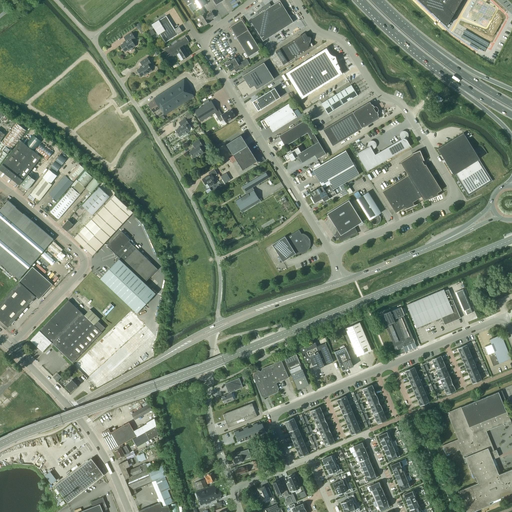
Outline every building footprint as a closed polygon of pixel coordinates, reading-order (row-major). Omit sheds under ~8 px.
[(204,0),(183,0),(187,5),(192,3),(196,10),(207,4),(204,0)] [(259,14),(250,19),(263,41),(293,22),(280,0),(271,6),(269,3),(270,2),(256,12),(257,12),(259,14)] [(420,0),(447,26),(454,13),(453,12),(457,7),(461,0),(420,0)] [(206,13),(199,17),(205,25),(211,21),(210,20),(215,17),(212,11),(207,14),(206,13)] [(159,32),(165,42),(183,31),(179,26),(175,29),(166,16),(158,21),(158,19),(151,24),(157,34),(159,32)] [(260,49),(244,23),(242,19),(230,27),(250,59),(258,54),(256,52),(260,49)] [(131,32),(124,37),(127,41),(121,45),(122,47),(121,47),(123,50),(124,50),(125,51),(131,48),(135,46),(132,40),(135,38),(131,32)] [(307,36),(305,33),(302,35),(301,34),(300,35),(301,36),(275,51),(284,64),(314,46),(310,40),(311,37),(307,36)] [(187,52),(183,47),(189,43),(186,36),(165,50),(170,59),(179,53),(183,59),(189,56),(190,54),(190,53),(189,52),(188,51),(187,52)] [(301,99),(342,73),(339,68),(340,68),(339,65),(338,62),(337,59),(336,56),(335,56),(333,56),(331,55),(330,53),(326,48),(285,73),(301,99)] [(147,73),(152,70),(149,65),(151,63),(147,57),(140,62),(143,66),(137,70),(138,71),(137,72),(139,75),(140,74),(141,76),(147,73)] [(242,63),(239,65),(235,57),(226,63),(230,71),(236,67),(238,70),(236,71),(236,72),(244,66),(242,62),(241,62),(242,63)] [(264,62),(242,76),(245,80),(236,85),(244,98),(257,90),(257,89),(274,79),(264,62)] [(154,99),(147,104),(153,113),(160,108),(163,114),(164,114),(165,115),(194,96),(191,91),(192,91),(184,79),(159,95),(154,98),(154,99)] [(321,103),(328,114),(358,95),(351,85),(321,103)] [(275,88),(255,100),(252,101),(258,111),(261,109),(281,97),(275,88)] [(437,95),(433,100),(436,101),(435,103),(439,105),(443,99),(437,95)] [(211,101),(194,111),(201,121),(215,112),(220,121),(224,119),(226,122),(235,117),(231,110),(225,113),(222,115),(217,107),(216,108),(211,101)] [(378,115),(378,114),(377,111),(375,107),(372,104),(370,101),(354,111),(355,111),(353,112),(323,129),(333,146),(362,128),(364,127),(380,118),(378,115)] [(288,104),(277,111),(278,111),(275,113),(275,112),(261,121),(266,128),(269,126),(273,132),(290,121),(297,117),(294,111),(289,103),(288,104)] [(190,111),(185,115),(188,119),(193,116),(190,111)] [(181,126),(175,130),(176,132),(175,132),(177,135),(178,135),(179,136),(181,139),(188,134),(187,133),(190,131),(187,125),(189,124),(185,118),(179,122),(181,126)] [(291,150),(287,152),(287,153),(287,152),(287,153),(284,155),(287,160),(290,158),(291,160),(296,158),(295,157),(295,158),(294,156),(297,154),(302,163),(315,155),(317,159),(326,154),(319,141),(306,120),(279,136),(285,146),(307,133),(314,144),(301,152),(298,147),(291,151),(291,150)] [(0,164),(26,131),(16,123),(0,143),(0,164)] [(410,146),(406,138),(408,137),(408,135),(408,133),(406,131),(404,131),(402,131),(400,133),(400,135),(400,137),(402,139),(375,155),(372,150),(374,148),(376,147),(376,145),(376,143),(374,141),(372,141),(370,141),(369,143),(368,145),(368,147),(357,153),(367,171),(410,146)] [(463,133),(438,149),(454,175),(456,173),(469,193),(490,180),(474,155),(476,153),(463,133)] [(34,151),(42,142),(33,135),(26,145),(34,151)] [(241,135),(227,144),(233,154),(247,145),(241,135)] [(192,144),(195,148),(189,151),(190,153),(189,153),(191,157),(192,156),(193,158),(199,154),(200,155),(204,152),(200,147),(203,145),(199,140),(192,144)] [(0,167),(0,169),(19,184),(41,156),(20,141),(0,167)] [(53,152),(41,143),(35,151),(47,160),(53,152)] [(257,161),(247,145),(233,154),(243,170),(257,161)] [(323,186),(329,196),(336,192),(334,188),(360,174),(346,150),(313,169),(323,186)] [(400,162),(408,175),(411,179),(428,169),(426,164),(425,165),(422,161),(424,160),(420,150),(412,153),(412,154),(413,153),(413,154),(400,162)] [(60,154),(56,160),(62,165),(67,159),(60,154)] [(56,160),(51,167),(57,172),(62,165),(56,160)] [(76,162),(66,173),(74,180),(83,169),(76,162)] [(428,169),(411,179),(422,196),(424,201),(429,198),(429,199),(428,199),(441,194),(439,195),(437,193),(442,190),(428,169)] [(87,171),(73,186),(80,193),(94,177),(87,171)] [(211,173),(202,179),(205,184),(215,179),(211,173)] [(264,173),(252,180),(256,185),(268,178),(267,178),(264,173)] [(28,175),(21,185),(28,190),(35,180),(28,175)] [(57,201),(73,182),(65,175),(49,194),(57,201)] [(408,175),(400,180),(413,202),(422,196),(411,179),(408,175)] [(94,177),(86,186),(92,191),(100,182),(94,177)] [(52,184),(44,178),(31,194),(40,200),(52,184)] [(400,180),(391,186),(404,207),(405,209),(404,209),(404,210),(405,209),(407,211),(415,206),(415,205),(418,204),(417,204),(415,205),(413,202),(400,180)] [(248,183),(242,186),(245,191),(251,188),(248,183)] [(324,201),(330,198),(329,196),(323,186),(322,184),(310,191),(312,196),(311,196),(315,203),(322,198),(324,201)] [(50,211),(59,219),(81,194),(72,186),(50,211)] [(396,213),(404,207),(391,186),(382,191),(396,213)] [(99,187),(82,205),(92,215),(110,197),(99,187)] [(253,191),(236,200),(242,209),(258,200),(253,191)] [(381,219),(380,217),(378,214),(381,212),(368,192),(357,199),(370,219),(371,222),(372,223),(373,223),(375,224),(376,224),(377,224),(378,223),(379,222),(380,221),(380,220),(381,219)] [(114,194),(74,238),(93,255),(133,212),(114,194)] [(53,239),(23,213),(16,207),(8,200),(0,210),(0,262),(19,279),(53,239)] [(349,200),(327,213),(338,230),(336,233),(341,240),(356,233),(354,227),(362,221),(349,200)] [(68,220),(62,226),(67,231),(73,224),(68,220)] [(285,236),(272,244),(283,261),(296,253),(297,255),(301,252),(301,253),(302,253),(303,253),(304,253),(305,252),(306,251),(307,251),(307,250),(308,250),(309,249),(309,248),(310,247),(310,246),(310,245),(310,244),(310,243),(310,242),(310,241),(310,240),(310,239),(309,238),(308,237),(308,236),(307,236),(306,235),(305,235),(305,234),(304,234),(303,233),(302,233),(302,234),(299,230),(286,238),(285,236)] [(129,242),(130,240),(121,231),(108,245),(120,257),(132,245),(129,242)] [(100,278),(132,308),(137,313),(156,293),(145,282),(157,269),(132,245),(120,257),(100,278)] [(41,260),(47,266),(50,263),(43,257),(41,260)] [(0,303),(0,319),(8,327),(36,296),(39,299),(52,284),(33,266),(19,282),(0,303)] [(444,291),(444,289),(407,305),(410,313),(416,328),(441,317),(444,324),(460,317),(448,289),(444,291)] [(466,315),(473,312),(471,308),(464,289),(455,292),(463,311),(464,310),(466,315)] [(102,332),(94,324),(69,300),(31,340),(43,352),(52,342),(73,363),(102,332)] [(401,307),(391,311),(390,310),(380,314),(385,326),(386,326),(394,346),(396,346),(398,349),(415,342),(404,316),(405,315),(401,307)] [(357,356),(372,350),(360,322),(345,328),(357,356)] [(488,354),(490,358),(493,366),(511,358),(501,335),(501,334),(489,339),(489,340),(490,339),(492,344),(489,345),(485,346),(488,354)] [(326,343),(317,347),(315,342),(300,348),(306,362),(311,360),(315,370),(333,362),(326,343)] [(467,344),(458,348),(460,353),(469,349),(467,344)] [(343,370),(354,366),(346,347),(335,352),(343,370)] [(469,349),(460,353),(462,358),(471,354),(469,349)] [(309,385),(309,384),(307,381),(296,354),(285,359),(298,389),(309,385)] [(471,354),(462,358),(464,363),(473,359),(471,354)] [(441,355),(432,359),(434,364),(443,360),(441,355)] [(473,359),(464,363),(466,368),(475,364),(473,359)] [(253,375),(256,384),(262,396),(265,397),(277,392),(279,389),(276,383),(289,378),(281,360),(262,369),(261,372),(258,370),(254,372),(253,375)] [(443,360),(434,364),(436,369),(445,365),(443,360)] [(475,364),(466,368),(468,373),(477,369),(475,364)] [(445,365),(436,369),(438,374),(447,370),(445,365)] [(414,366),(405,370),(407,375),(416,372),(414,366)] [(477,369),(468,373),(470,378),(479,374),(477,369)] [(447,370),(438,374),(440,379),(449,375),(447,370)] [(416,372),(407,375),(409,380),(418,376),(416,372)] [(479,374),(470,378),(473,383),(482,379),(479,374)] [(449,375),(440,379),(442,384),(451,380),(449,375)] [(418,376),(409,380),(412,385),(420,381),(418,376)] [(229,394),(222,397),(225,403),(234,400),(231,392),(243,387),(239,378),(225,383),(229,394)] [(70,391),(77,385),(72,380),(65,386),(70,391)] [(451,380),(442,384),(444,389),(453,385),(451,380)] [(420,381),(412,385),(414,390),(423,386),(420,381)] [(372,384),(363,388),(365,393),(374,389),(372,384)] [(453,385),(444,389),(447,394),(456,390),(453,385)] [(423,386),(414,390),(416,395),(425,391),(423,386)] [(374,389),(365,393),(367,398),(376,394),(374,389)] [(498,472),(500,472),(495,458),(499,456),(496,449),(494,450),(486,431),(511,421),(507,411),(502,400),(505,399),(502,390),(498,392),(461,407),(447,412),(458,439),(442,445),(446,455),(460,449),(465,463),(467,462),(473,477),(476,476),(478,483),(458,491),(466,511),(471,511),(490,504),(489,502),(493,500),(494,503),(501,500),(500,497),(504,496),(505,498),(511,495),(511,468),(499,474),(498,472)] [(425,391),(416,395),(418,400),(427,396),(425,391)] [(376,394),(367,398),(369,403),(378,400),(376,394)] [(346,395),(337,399),(339,404),(348,401),(346,395)] [(427,396),(418,400),(420,405),(429,402),(427,396)] [(378,400),(369,403),(371,408),(380,405),(378,400)] [(348,401),(339,404),(341,409),(350,406),(348,401)] [(252,403),(223,414),(228,427),(257,416),(252,403)] [(149,404),(132,414),(134,420),(152,410),(149,404)] [(380,405),(371,408),(373,413),(382,410),(380,405)] [(320,406),(311,410),(313,415),(322,411),(320,406)] [(350,406),(341,409),(343,414),(352,411),(350,406)] [(382,410),(373,413),(376,418),(385,415),(382,410)] [(322,411),(313,415),(315,420),(324,417),(322,411)] [(352,411),(343,414),(345,419),(354,416),(352,411)] [(385,415),(376,418),(378,423),(387,420),(385,415)] [(354,416),(345,419),(347,425),(356,421),(354,416)] [(294,417),(285,421),(287,426),(296,423),(294,417)] [(324,417),(315,420),(317,425),(326,422),(324,417)] [(136,435),(137,437),(144,433),(156,426),(154,418),(147,422),(147,423),(134,430),(136,435)] [(356,421),(347,425),(350,430),(358,426),(356,421)] [(109,429),(105,431),(101,433),(111,450),(119,445),(127,440),(132,438),(136,435),(134,430),(129,422),(111,432),(109,429)] [(326,422),(317,425),(319,430),(328,427),(326,422)] [(264,433),(263,433),(262,430),(264,429),(262,423),(236,433),(240,442),(264,433)] [(296,423),(287,426),(289,431),(298,428),(296,423)] [(148,440),(158,435),(156,426),(144,433),(148,440)] [(358,426),(350,430),(352,435),(361,431),(358,426)] [(328,427),(319,430),(322,435),(330,432),(328,427)] [(298,428),(289,431),(291,436),(300,433),(298,428)] [(388,431),(378,435),(380,441),(390,436),(388,431)] [(330,432),(322,435),(324,440),(333,437),(330,432)] [(148,440),(144,433),(137,437),(133,439),(137,446),(148,440)] [(300,433),(291,436),(293,441),(302,438),(300,433)] [(161,442),(166,439),(163,434),(158,436),(161,442)] [(390,436),(380,441),(383,446),(392,441),(390,436)] [(333,437),(324,440),(326,445),(335,442),(333,437)] [(302,438),(293,441),(295,446),(304,443),(302,438)] [(392,441),(383,446),(385,450),(395,446),(392,441)] [(362,442),(353,446),(355,451),(365,447),(362,442)] [(304,443),(295,446),(298,451),(306,448),(304,443)] [(154,446),(153,444),(139,452),(140,454),(154,446)] [(126,445),(115,451),(119,458),(124,455),(125,456),(126,455),(130,453),(126,445)] [(395,446),(385,450),(387,455),(398,451),(395,451),(394,447),(395,446)] [(365,447),(355,451),(357,456),(367,452),(365,447)] [(306,448),(298,451),(300,457),(309,453),(306,448)] [(236,456),(233,457),(234,460),(233,460),(234,463),(235,463),(243,460),(243,458),(250,456),(247,449),(235,453),(236,456)] [(126,455),(128,459),(136,455),(133,451),(130,453),(126,455)] [(398,451),(387,455),(389,461),(400,456),(398,451)] [(367,452),(357,456),(359,461),(358,461),(369,457),(367,452)] [(144,453),(136,456),(139,462),(146,459),(144,453)] [(119,464),(121,470),(122,469),(126,478),(145,470),(152,467),(150,463),(147,464),(146,463),(140,465),(128,470),(126,468),(139,462),(136,455),(128,459),(119,464)] [(332,455),(323,459),(325,464),(335,460),(333,456),(332,455)] [(369,457),(358,461),(360,466),(359,467),(370,462),(368,458),(369,457)] [(91,458),(79,467),(92,484),(104,474),(91,458)] [(335,460),(325,464),(327,469),(338,464),(337,465),(335,460)] [(402,460),(391,465),(393,470),(404,466),(402,460)] [(370,462),(359,467),(361,472),(372,467),(370,462)] [(160,502),(139,511),(172,511),(169,504),(177,501),(162,463),(152,467),(145,470),(126,478),(125,479),(132,495),(137,493),(135,489),(152,482),(160,502)] [(338,464),(327,469),(329,474),(336,471),(337,474),(342,472),(341,469),(340,470),(338,464)] [(247,466),(236,469),(238,474),(248,471),(247,466)] [(404,466),(393,470),(395,475),(405,471),(404,471),(402,467),(404,466)] [(67,476),(80,493),(92,484),(79,467),(67,476)] [(372,467),(361,472),(362,472),(364,471),(366,476),(363,477),(364,477),(375,472),(372,467)] [(51,470),(45,474),(51,483),(57,479),(51,470)] [(405,471),(395,475),(397,480),(407,476),(405,471)] [(205,476),(206,478),(204,479),(204,478),(194,483),(197,490),(207,486),(205,481),(206,480),(208,483),(216,480),(213,472),(207,475),(205,476)] [(375,472),(364,477),(366,482),(377,477),(375,472)] [(291,484),(287,485),(290,492),(300,488),(298,482),(299,482),(297,478),(296,478),(294,474),(294,475),(289,477),(288,477),(291,484)] [(345,478),(346,478),(345,475),(339,477),(340,480),(333,483),(335,489),(347,484),(345,478)] [(68,502),(80,493),(67,476),(55,486),(68,502)] [(407,476),(397,480),(399,485),(409,481),(407,476)] [(279,480),(273,483),(276,489),(274,490),(276,494),(278,494),(284,491),(286,496),(289,495),(285,486),(282,487),(279,480)] [(379,481),(368,486),(370,491),(381,487),(379,481)] [(409,481),(399,485),(401,490),(411,486),(409,481)] [(350,489),(347,484),(335,489),(337,494),(345,491),(346,494),(353,491),(352,488),(350,489)] [(216,485),(196,492),(201,505),(216,499),(216,500),(221,498),(220,495),(221,495),(220,490),(218,491),(216,485)] [(264,486),(258,489),(263,500),(272,496),(269,487),(265,488),(264,486)] [(381,487),(370,491),(370,492),(371,491),(373,496),(383,492),(381,487)] [(410,492),(404,494),(406,500),(416,495),(414,490),(410,492)] [(383,492),(373,496),(376,501),(385,497),(383,492)] [(349,499),(341,503),(343,508),(355,503),(354,503),(352,498),(354,497),(353,494),(348,497),(349,499)] [(416,495),(406,500),(408,504),(417,501),(415,496),(416,495)] [(385,497),(376,501),(378,506),(388,502),(385,497)] [(93,507),(78,511),(103,511),(108,509),(104,500),(100,498),(99,498),(91,502),(93,507)] [(417,501),(408,504),(410,509),(409,509),(410,510),(419,506),(419,505),(417,501)] [(388,502),(378,506),(380,511),(390,507),(388,502)] [(178,511),(177,503),(170,504),(170,505),(172,511),(178,511)] [(294,503),(288,506),(290,509),(291,508),(292,511),(297,511),(305,509),(303,503),(295,506),(294,503)] [(355,503),(343,508),(344,511),(349,511),(353,510),(354,511),(357,511),(360,511),(359,508),(358,509),(355,503)]
